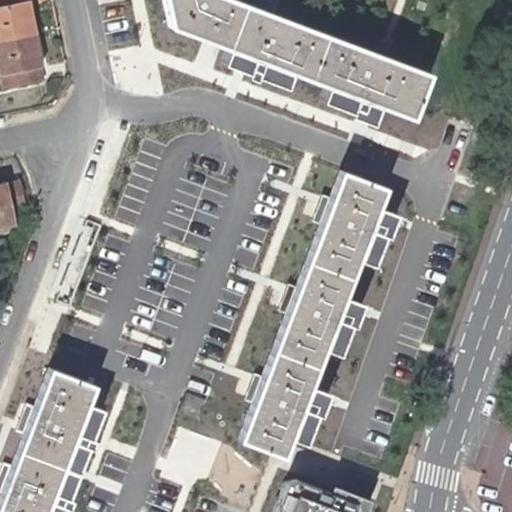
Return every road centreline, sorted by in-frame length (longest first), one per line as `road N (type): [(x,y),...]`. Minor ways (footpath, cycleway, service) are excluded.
road 1 (secondary): [(511,249),(443,448),(430,511)]
road 2 (residential): [(0,366),(93,123)]
road 3 (residential): [(78,0),(102,100),(93,123)]
